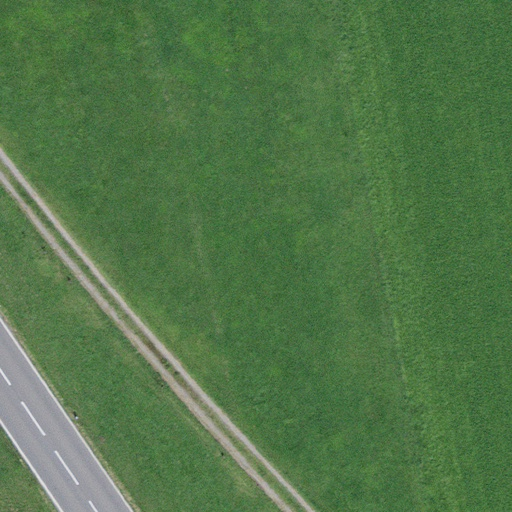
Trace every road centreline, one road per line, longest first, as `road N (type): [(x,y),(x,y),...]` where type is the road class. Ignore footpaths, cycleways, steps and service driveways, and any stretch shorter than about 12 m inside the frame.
road 1 (track): [(0,163),(101,290),(301,511)]
road 2 (secondary): [(0,369),(97,511)]
